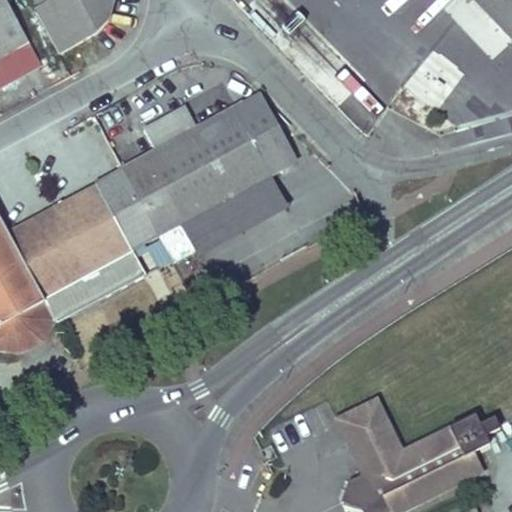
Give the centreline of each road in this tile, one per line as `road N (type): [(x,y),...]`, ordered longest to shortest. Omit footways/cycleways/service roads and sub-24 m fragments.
road 1 (primary): [(193,468),(219,417),(314,337),(511,206)]
road 2 (primary): [(381,259),(232,367),(147,405)]
road 3 (unclassified): [(368,167),(240,44),(186,17)]
road 4 (unclassified): [(186,17),(145,52),(0,132)]
road 5 (primary): [(147,405),(105,401),(67,416),(40,464),(41,492)]
road 6 (primary): [(511,179),(381,259)]
road 7 (unclassified): [(511,144),(406,170),(368,167)]
